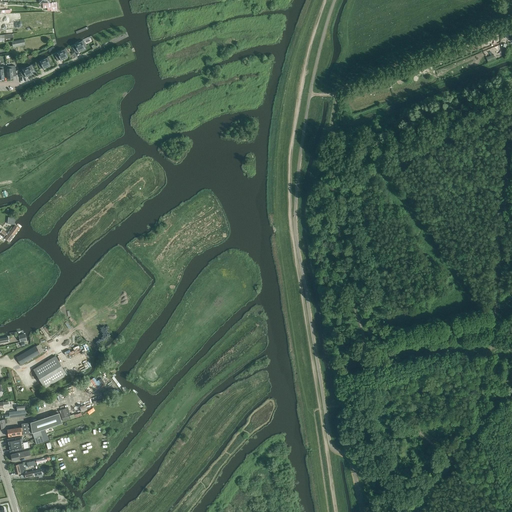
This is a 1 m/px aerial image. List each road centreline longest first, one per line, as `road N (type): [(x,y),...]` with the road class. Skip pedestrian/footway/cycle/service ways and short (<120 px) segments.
road 1 (unknown): [(336,511),(289,211),(296,111),(325,0)]
road 2 (residential): [(0,86),(37,78),(110,41)]
